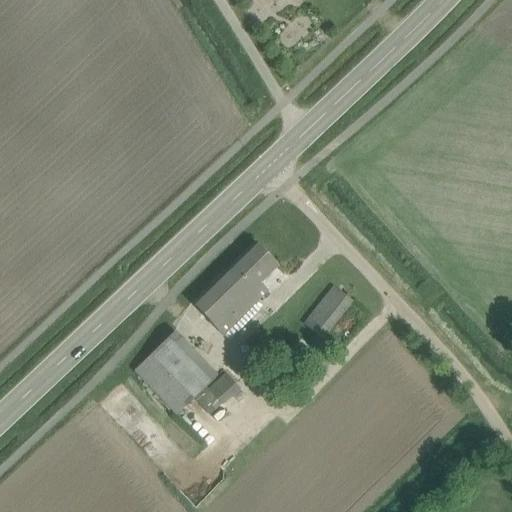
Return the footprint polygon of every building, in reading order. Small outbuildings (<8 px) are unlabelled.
[(243,300),(250,308),(268,292),(260,284),(278,267),(255,242),(229,267),(252,291),(243,300)] [(192,304),(222,336),(250,308),(243,300),(252,291),(229,267),(192,304)] [(304,325),(321,339),(351,301),(334,287),(304,325)] [(194,399),(152,355),(134,372),(148,386),(177,416),(194,399)] [(238,390),(239,389),(226,375),(196,402),(208,415),(220,404),(221,406),(233,396),(237,400),(242,395),(238,390)]
